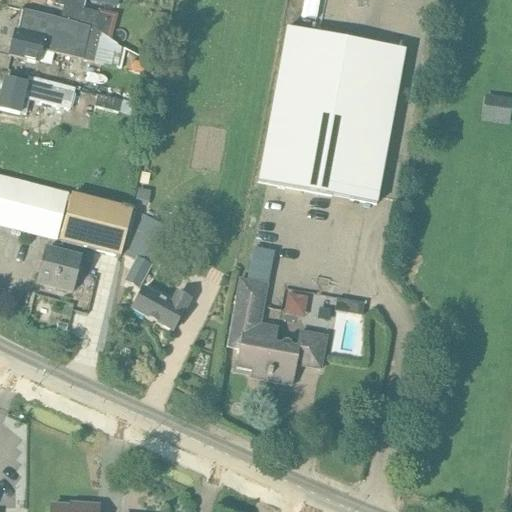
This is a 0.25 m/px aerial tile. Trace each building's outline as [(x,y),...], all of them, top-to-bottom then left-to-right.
[(28,0),(63,8),(60,20),(88,27),(97,31),(111,40),(117,15),(97,10),(96,14),(82,10),(84,0),(28,0)] [(42,51),(82,60),(93,63),(157,81),(161,68),(161,67),(123,49),(111,41),(111,40),(97,31),(88,27),(60,20),(22,10),(17,32),(13,31),(8,56),(39,63),(42,51)] [(285,29),(256,183),(376,206),(405,51),(285,29)] [(27,78),(26,85),(3,80),(0,93),(0,110),(19,115),(24,92),(41,96),(39,103),(69,110),(74,89),(27,78)] [(484,95),(481,123),(508,126),(511,99),(484,95)] [(96,97),(93,109),(117,114),(120,103),(96,97)] [(0,226),(57,241),(57,242),(120,258),(131,211),(0,177),(0,226)] [(136,190),(133,206),(147,209),(150,192),(136,190)] [(133,262),(122,282),(138,290),(151,267),(149,266),(169,231),(142,216),(129,239),(132,240),(123,256),(133,262)] [(45,249),(36,286),(70,295),(80,258),(45,249)] [(298,332),(295,348),(290,347),(290,345),(289,342),(287,341),(285,341),(284,341),(283,342),(280,343),(280,346),(274,345),(277,329),(254,324),(261,285),(239,280),(226,349),(239,351),(235,369),(267,375),(265,382),(290,387),(294,367),(320,372),(326,337),(298,332)] [(143,289),(131,310),(172,332),(189,301),(176,294),(170,305),(143,289)] [(281,315),(303,318),(304,311),(359,318),(361,302),(284,293),(281,315)]
